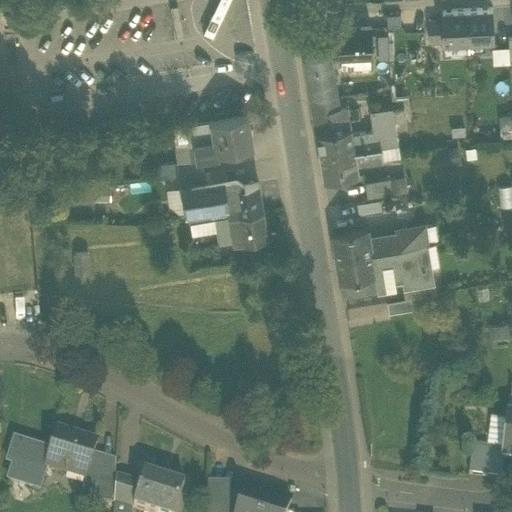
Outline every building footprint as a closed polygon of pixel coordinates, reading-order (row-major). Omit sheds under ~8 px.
[(491,7),(466,8),(468,41),(493,39),(491,7)] [(443,42),(468,41),(466,8),(441,10),(441,20),(443,42)] [(429,21),(430,43),(443,42),(441,20),(429,21)] [(335,26),(337,57),(341,57),(369,56),(373,56),(371,27),(346,28),(346,26),(335,26)] [(388,35),(377,35),(377,59),(389,59),(388,35)] [(492,62),(509,61),(508,46),(491,47),(492,62)] [(305,61),(309,87),(333,82),(328,56),(305,61)] [(369,56),(341,57),(341,67),(370,66),(369,56)] [(308,87),(310,100),(336,96),(333,82),(309,87),(308,87)] [(337,109),(336,96),(310,100),(311,105),(313,113),(337,109)] [(313,113),(316,133),(350,128),(346,107),(337,109),(313,113)] [(397,131),(395,121),(393,107),(370,111),(373,124),(374,135),(397,131)] [(191,158),(191,159),(201,158),(218,155),(217,151),(251,145),(246,114),(211,120),(214,139),(189,144),(191,158)] [(214,139),(211,120),(185,124),(189,144),(214,139)] [(42,125),(44,135),(67,131),(66,121),(42,125)] [(189,144),(185,124),(172,127),(175,146),(189,144)] [(352,138),(350,128),(316,133),(320,157),(353,151),(352,138)] [(374,135),(352,138),(353,151),(381,147),(399,144),(397,131),(374,135)] [(178,160),(191,158),(189,144),(175,146),(176,160),(178,160)] [(381,147),(383,161),(401,158),(399,144),(381,147)] [(456,146),(440,151),(445,169),(461,164),(456,146)] [(381,147),(353,151),(356,165),(383,161),(381,147)] [(357,174),(356,165),(353,151),(320,157),(324,179),(357,174)] [(178,160),(180,174),(203,170),(201,158),(191,159),(191,158),(178,160)] [(158,176),(180,174),(178,160),(176,160),(157,163),(158,176)] [(225,166),(203,170),(205,182),(222,179),(227,178),(225,166)] [(180,174),(182,186),(205,182),(203,170),(180,174)] [(227,178),(222,179),(224,188),(244,184),(243,179),(236,176),(227,178)] [(387,179),(390,194),(406,191),(403,176),(387,179)] [(226,202),(228,214),(262,209),(257,182),(244,184),(224,188),(222,179),(205,182),(182,186),(186,209),(187,209),(189,221),(210,218),(208,205),(226,202)] [(363,183),(366,198),(390,194),(387,179),(363,183)] [(497,186),(500,205),(511,203),(511,196),(510,183),(497,186)] [(110,184),(69,185),(69,201),(110,200),(110,184)] [(186,209),(182,186),(167,188),(171,212),(186,209)] [(356,202),(358,214),(382,210),(380,199),(356,202)] [(208,205),(210,218),(214,217),(228,214),(226,202),(208,205)] [(262,209),(228,214),(233,240),(233,243),(267,237),(267,235),(266,235),(262,209)] [(218,243),(233,240),(228,214),(214,217),(216,229),(218,243)] [(192,233),(216,229),(214,217),(210,218),(189,221),(192,233)] [(421,244),(427,243),(429,242),(426,224),(414,226),(416,244),(421,244)] [(395,235),(397,247),(416,244),(414,226),(394,231),(394,235),(395,235)] [(332,233),(336,257),(370,251),(368,239),(367,229),(367,228),(332,233)] [(368,239),(370,251),(397,247),(395,235),(394,235),(368,239)] [(427,243),(421,244),(425,266),(431,265),(427,243)] [(198,247),(199,256),(215,253),(214,244),(198,247)] [(370,251),(373,265),(374,265),(393,262),(395,273),(396,277),(399,279),(404,279),(405,286),(434,281),(431,265),(425,266),(421,244),(416,244),(397,247),(370,251)] [(340,280),(374,275),(373,265),(370,251),(336,257),(340,280)] [(90,274),(88,253),(73,254),(74,276),(90,274)] [(385,289),(405,286),(404,279),(399,279),(396,277),(395,273),(393,262),(374,265),(375,273),(382,272),(385,289)] [(375,273),(374,265),(373,265),(374,275),(377,290),(385,289),(382,272),(375,273)] [(377,290),(374,275),(340,280),(343,295),(377,290)] [(405,286),(407,297),(435,292),(434,281),(405,286)] [(387,302),(389,313),(412,309),(410,298),(387,302)] [(489,325),(491,345),(509,344),(508,324),(489,325)] [(56,431),(50,452),(45,469),(46,469),(86,481),(94,455),(97,444),(56,431)] [(487,448),(503,450),(505,435),(490,433),(487,448)] [(511,436),(506,435),(505,435),(503,450),(502,460),(503,460),(511,461),(511,436)] [(50,452),(14,441),(7,464),(13,465),(8,481),(39,491),(46,469),(45,469),(50,452)] [(468,476),(483,478),(487,448),(475,446),(472,446),(468,476)] [(487,448),(483,478),(501,480),(503,460),(502,460),(503,450),(487,448)] [(99,457),(94,455),(86,481),(91,483),(99,457)] [(94,502),(113,506),(114,477),(115,462),(99,457),(91,483),(99,485),(94,502)] [(133,509),(142,511),(176,511),(184,487),(144,474),(141,485),(133,509)] [(114,503),(133,509),(141,485),(116,477),(114,503)] [(86,481),(80,500),(94,502),(99,485),(91,483),(86,481)] [(205,511),(229,511),(231,483),(207,483),(205,511)] [(237,511),(262,511),(268,495),(245,488),(237,511)] [(287,511),(291,502),(268,495),(262,511),(287,511)] [(131,511),(133,509),(114,503),(113,511),(131,511)]
